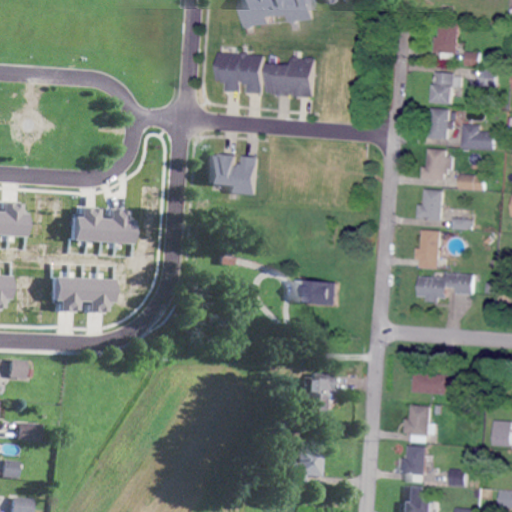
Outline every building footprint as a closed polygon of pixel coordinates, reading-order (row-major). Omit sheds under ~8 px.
[(311,0),(314,19),(296,21),(297,23),(293,24),(293,21),(289,22),(288,14),(268,17),(269,24),(255,26),(253,26),(254,28),(247,29),(247,27),(246,27),(244,27),(240,0),(311,0)] [(459,54),(457,54),(457,61),(443,60),(444,53),(436,53),(438,37),(441,37),(442,23),(462,24),(459,54)] [(243,54),(243,53),(249,53),(249,55),(266,56),(263,94),(248,93),(249,85),(245,84),(245,82),(241,81),(241,86),(240,93),(226,92),(227,83),(222,83),(222,80),(216,80),(218,52),(243,54)] [(481,68),(467,67),(468,54),(482,55),(481,68)] [(301,59),(308,59),(308,58),(317,58),(314,98),(296,97),(296,95),(293,94),(293,97),(279,96),(279,95),(274,94),(274,93),(267,92),(269,64),(293,66),(293,58),(294,58),(294,57),(301,57),(301,59)] [(498,88),(482,87),(483,70),(499,72),(498,88)] [(463,89),(456,88),(454,105),(434,102),(438,71),(457,73),(456,76),(464,77),(463,89)] [(456,129),(451,128),(450,140),(432,138),(433,131),(430,130),(430,123),(433,123),(434,108),(453,110),(452,121),(457,122),(456,129)] [(495,150),(464,148),(466,124),(483,125),(482,132),(497,133),(495,150)] [(455,172),(451,172),(451,175),(448,175),(447,181),(424,180),(425,167),(429,168),(431,150),(449,151),(449,159),(456,159),(455,172)] [(235,155),(234,165),(236,166),(236,163),(241,164),(242,155),(258,157),(254,195),(228,191),(229,186),(204,183),(208,154),(215,155),(215,154),(219,155),(219,153),(235,155)] [(486,193),(460,191),(461,177),(486,178),(486,193)] [(444,222),(420,220),(421,206),(427,206),(428,191),(446,192),(444,222)] [(71,239),(130,242),(131,218),(125,217),(126,209),(106,208),(106,217),(97,217),(97,207),(78,206),(78,215),(71,215),(71,239)] [(471,232),(455,231),(455,220),(472,220),(471,232)] [(441,269),(422,268),(423,260),(418,260),(419,248),(424,248),(425,230),(444,231),(441,269)] [(234,266),(221,265),(222,256),(235,256),(234,266)] [(475,295),(458,294),(458,288),(450,287),(449,299),(441,299),(441,302),(429,302),(429,298),(421,297),(422,277),(446,279),(447,272),(451,272),(451,273),(477,275),(475,295)] [(111,278),(52,276),(51,299),(57,300),(57,310),(75,310),(76,300),(86,300),(86,311),(104,311),(105,303),(110,303),(111,278)] [(337,306),(304,303),(306,280),(340,283),(337,306)] [(495,294),(488,293),(489,283),(496,283),(495,294)] [(26,378),(9,377),(11,359),(28,360),(26,378)] [(437,374),(454,376),(452,396),(414,393),(415,373),(425,374),(425,369),(437,370),(437,374)] [(332,390),(327,390),(325,413),(324,413),(323,423),(302,421),(304,393),(301,393),(302,377),(311,378),(312,374),(333,375),(332,390)] [(431,426),(438,427),(437,438),(429,437),(428,446),(412,444),(413,438),(406,437),(407,422),(412,422),(413,408),(432,409),(431,426)] [(511,444),(511,419),(494,419),(494,444),(511,444)] [(41,440),(18,438),(20,422),(42,424),(41,440)] [(498,436),(488,435),(488,426),(499,427),(498,436)] [(427,475),(404,474),(405,458),(410,459),(411,446),(429,447),(427,475)] [(319,476),(303,476),(302,489),(284,488),(285,462),(295,463),(296,449),(320,450),(319,476)] [(18,478),(2,476),(4,459),(20,461),(18,478)] [(468,487),(451,486),(452,469),(469,470),(468,487)] [(432,511),(401,511),(402,501),(407,502),(408,486),(426,487),(425,501),(433,501),(432,511)] [(511,508),(499,507),(501,491),(511,492),(511,508)] [(31,511),(9,511),(11,497),(33,500),(31,511)]
